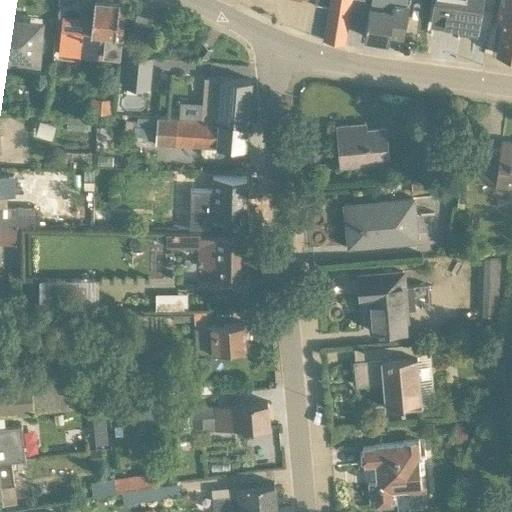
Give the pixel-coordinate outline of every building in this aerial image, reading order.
[(56,56),(118,62),(124,8),(118,7),(118,1),(107,0),(93,0),(92,18),(62,17),(56,56)] [(364,12),(366,0),(329,0),(323,39),(344,39),(348,10),(364,12)] [(409,0),(370,0),(363,39),(387,43),(388,35),(402,37),(409,0)] [(431,0),(427,28),(458,33),(459,29),(476,31),(481,0),(431,0)] [(500,20),(495,55),(511,57),(511,0),(503,0),(503,2),(497,1),(494,19),(500,20)] [(12,15),(0,14),(0,62),(39,66),(43,20),(13,17),(12,15)] [(152,57),(124,55),(121,88),(149,90),(152,57)] [(204,76),(200,120),(246,124),(250,80),(204,76)] [(113,101),(90,98),(89,112),(112,114),(113,101)] [(124,121),(124,132),(133,133),(133,140),(191,144),(191,145),(200,146),(199,153),(203,157),(220,158),(224,154),(225,147),(244,147),(246,124),(157,117),(157,119),(136,118),(136,121),(124,121)] [(55,126),(39,121),(35,136),(50,140),(55,126)] [(354,124),(336,125),(341,165),(388,160),(385,126),(366,128),(365,121),(354,122),(354,124)] [(499,147),(483,145),(478,177),(494,180),(494,187),(511,189),(511,141),(500,140),(499,147)] [(54,152),(53,167),(69,168),(88,169),(89,155),(54,152)] [(82,190),(92,191),(92,170),(82,170),(82,190)] [(0,225),(16,226),(44,226),(43,220),(42,214),(39,214),(39,208),(6,207),(6,197),(1,196),(1,176),(0,175),(0,225)] [(189,191),(188,229),(211,229),(213,218),(246,219),(247,177),(211,176),(210,191),(189,191)] [(414,195),(341,202),(346,247),(418,241),(414,195)] [(0,225),(0,243),(15,244),(16,226),(0,225)] [(199,232),(165,232),(165,248),(196,248),(197,279),(246,280),(247,237),(199,237),(199,232)] [(481,316),(498,316),(499,305),(498,304),(499,259),(506,258),(506,253),(482,253),(483,262),(481,316)] [(395,264),(360,267),(360,273),(356,273),(358,301),(366,301),(369,333),(409,330),(407,310),(414,309),(412,287),(406,288),(404,269),(396,270),(395,264)] [(97,279),(38,280),(39,314),(98,313),(97,279)] [(187,294),(154,295),(154,310),(187,309),(187,294)] [(191,311),(165,312),(165,325),(191,325),(191,311)] [(131,313),(131,329),(145,328),(145,313),(131,313)] [(243,324),(192,327),(194,352),(244,349),(245,349),(244,337),(247,335),(247,329),(243,327),(243,324)] [(352,361),(355,385),(382,383),(384,406),(400,404),(400,406),(404,405),(404,409),(421,406),(419,385),(431,383),(429,358),(417,359),(415,342),(353,348),(354,361),(352,361)] [(135,345),(135,363),(148,362),(147,344),(135,345)] [(0,413),(73,407),(70,373),(0,381),(0,413)] [(175,416),(174,398),(130,402),(132,419),(140,419),(175,416)] [(268,426),(266,402),(197,408),(190,416),(191,431),(268,426)] [(91,407),(95,444),(107,443),(104,406),(91,407)] [(0,461),(25,459),(20,425),(4,427),(3,415),(0,415),(0,461)] [(418,440),(417,440),(401,441),(401,443),(369,446),(369,447),(362,447),(363,466),(374,465),(376,483),(367,483),(369,503),(374,503),(374,507),(392,506),(391,492),(406,491),(406,492),(425,490),(422,459),(419,459),(418,440)] [(89,452),(90,465),(103,463),(101,451),(89,452)] [(2,504),(16,502),(10,461),(0,461),(0,494),(2,504)] [(113,479),(115,493),(152,488),(150,474),(113,479)] [(113,479),(90,483),(92,497),(115,493),(113,479)] [(121,493),(122,504),(178,496),(176,484),(121,493)] [(210,490),(211,511),(214,511),(275,508),(273,484),(210,490)]
